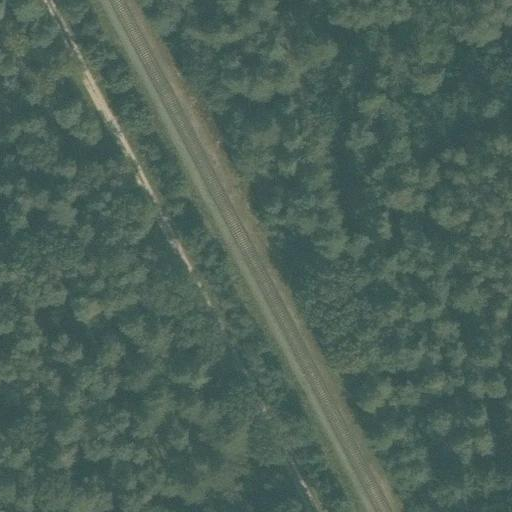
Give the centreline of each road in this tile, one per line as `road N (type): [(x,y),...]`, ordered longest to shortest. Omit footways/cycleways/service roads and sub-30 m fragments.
road 1 (track): [(43,0),(307,511)]
road 2 (track): [(289,0),(352,229),(443,457),(511,439)]
